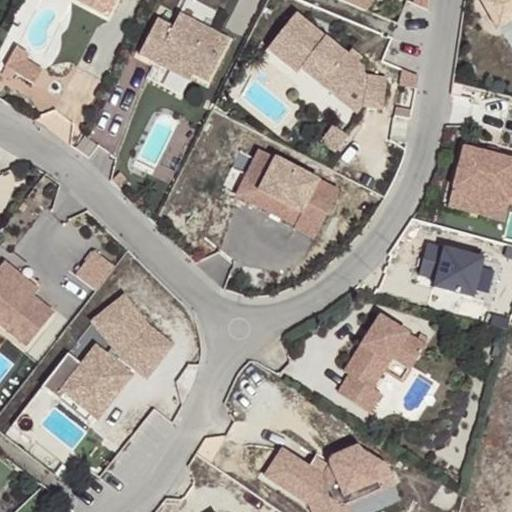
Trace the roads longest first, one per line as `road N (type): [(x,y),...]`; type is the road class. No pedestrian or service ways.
road 1 (residential): [(447,0),(424,150),(399,208),(352,273),(238,328)]
road 2 (residential): [(238,328),(53,154),(0,128)]
road 3 (residential): [(238,328),(190,428),(123,511)]
road 4 (unknown): [(323,0),(439,52)]
